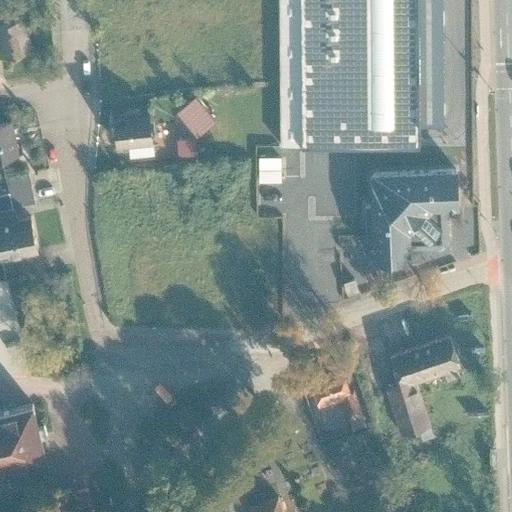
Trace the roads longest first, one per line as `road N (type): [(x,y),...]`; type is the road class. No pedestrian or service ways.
road 1 (residential): [(511,268),(475,271),(280,343),(102,335)]
road 2 (residential): [(102,335),(78,250),(79,81)]
road 3 (residential): [(102,335),(130,502),(119,511)]
